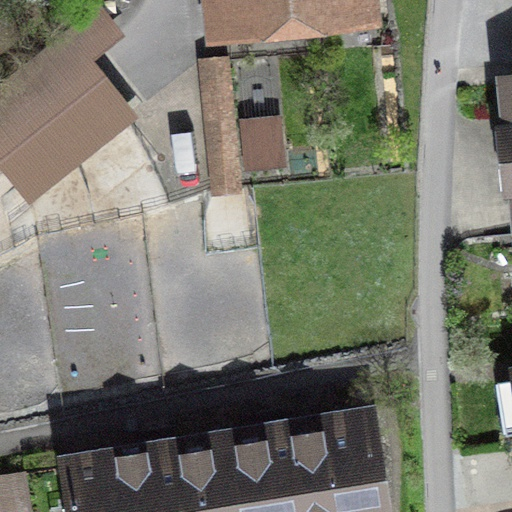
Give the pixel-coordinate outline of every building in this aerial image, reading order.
[(209,0),(214,48),(386,31),(383,0),(209,0)] [(0,167),(36,211),(139,125),(67,38),(0,93),(0,167)] [(232,66),(203,69),(216,202),(246,199),(232,66)] [(511,85),(500,87),(511,220),(511,85)] [(284,125),(246,128),(249,175),(288,173),(284,125)] [(177,441),(188,511),(401,511),(384,408),(177,441)] [(80,511),(188,511),(177,441),(72,459),(80,511)] [(35,511),(31,479),(0,482),(0,511),(35,511)]
